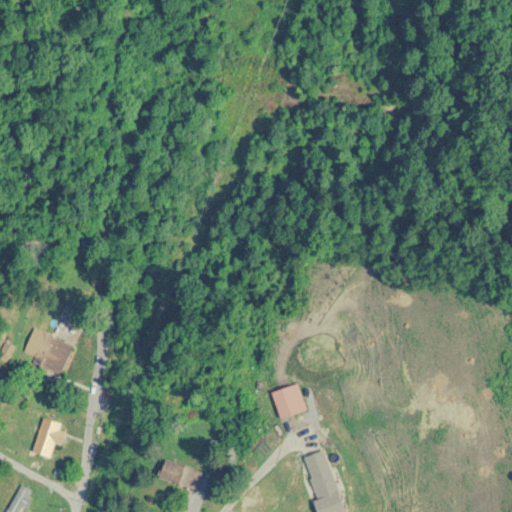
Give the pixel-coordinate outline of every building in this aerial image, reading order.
[(83,328),(90,313),(67,303),(60,318),(83,328)] [(60,378),(75,345),(43,331),(29,364),(60,378)] [(273,393),(282,420),(309,411),(299,384),(273,393)] [(33,452),(51,458),(56,445),(60,446),(67,426),(44,418),(33,452)] [(344,511),(347,511),(326,450),(303,458),(321,511),(344,511)] [(200,489),(204,470),(163,461),(159,480),(200,489)] [(22,511),(34,491),(21,484),(5,511),(22,511)]
